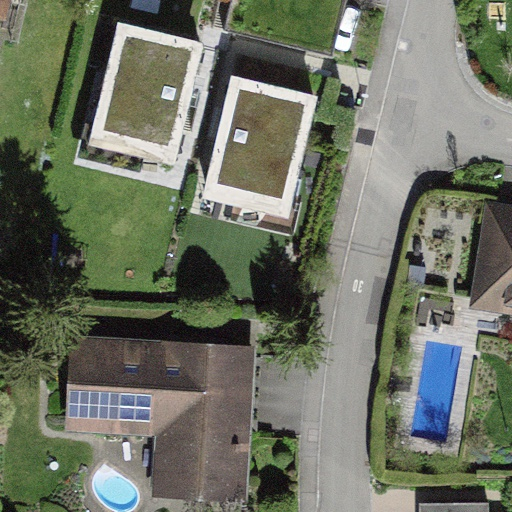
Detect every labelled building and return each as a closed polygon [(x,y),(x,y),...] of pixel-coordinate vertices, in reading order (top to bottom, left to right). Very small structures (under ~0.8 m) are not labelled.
[(200,45),(120,26),(93,138),(173,157),(200,45)] [(313,98),(233,79),(206,191),(287,210),(313,98)] [(511,216),(495,214),(482,298),(511,302),(511,216)] [(239,493),(247,353),(77,343),(73,424),(177,430),(174,489),(239,493)] [(488,511),(488,502),(425,503),(424,511),(488,511)]
